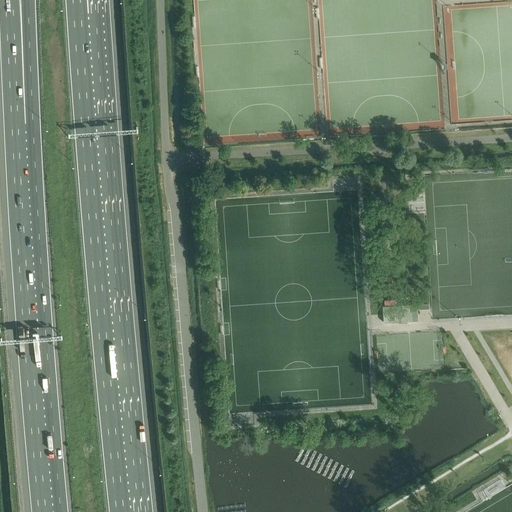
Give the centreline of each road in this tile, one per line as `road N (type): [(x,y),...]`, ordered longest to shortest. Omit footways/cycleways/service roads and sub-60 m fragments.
road 1 (motorway): [(123,511),(79,0)]
road 2 (motorway): [(28,27),(60,511)]
road 3 (unclassified): [(203,511),(165,158)]
road 4 (unclassified): [(511,138),(165,158)]
road 5 (unclassified): [(165,158),(159,0)]
